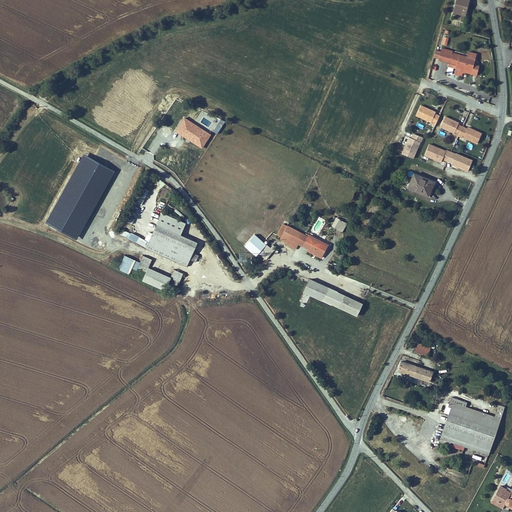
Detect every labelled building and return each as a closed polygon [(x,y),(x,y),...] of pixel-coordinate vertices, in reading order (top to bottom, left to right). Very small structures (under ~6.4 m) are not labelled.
[(464,16),(469,0),(457,0),(453,13),(464,16)] [(456,52),(445,48),(441,59),(451,63),(451,64),(458,67),(474,72),(478,61),(475,60),(477,55),(471,53),(469,58),(456,53),(456,52)] [(474,72),(458,67),(457,69),(455,74),(462,77),(463,74),(466,75),(466,73),(472,76),(474,72)] [(437,123),(440,114),(436,112),(436,110),(422,105),(418,115),(432,121),(437,123)] [(211,134),(184,117),(175,131),(202,148),(211,134)] [(442,127),(479,142),(483,132),(469,126),(469,128),(459,124),(460,122),(446,117),(442,127)] [(402,154),(413,159),(422,137),(413,133),(411,138),(409,137),(402,154)] [(446,150),(431,143),(426,154),(441,161),(443,159),(468,170),(473,159),(448,149),(446,150)] [(408,188),(429,197),(436,181),(415,172),(408,188)] [(336,221),(334,225),(348,231),(352,223),(340,217),(337,222),(336,221)] [(312,239),(286,224),(280,235),(285,237),(284,239),(300,248),(303,243),(314,250),(327,257),(332,246),(314,237),(312,239)] [(192,256),(197,245),(158,227),(146,251),(186,269),(189,263),(195,265),(199,258),(192,256)] [(128,239),(145,246),(148,239),(131,232),(128,239)] [(271,243),(262,253),(269,259),(278,249),(271,243)] [(325,260),(327,257),(314,250),(312,253),(325,260)] [(136,263),(125,257),(118,271),(129,276),(136,263)] [(148,270),(151,262),(143,258),(138,269),(146,274),(148,270)] [(148,270),(146,274),(142,282),(164,293),(170,280),(148,270)] [(177,288),(183,276),(175,272),(169,284),(177,288)] [(332,287),(313,280),(308,293),(328,300),(332,287)] [(328,300),(337,303),(341,291),(332,287),(328,300)] [(337,303),(345,307),(350,294),(341,291),(337,303)] [(367,302),(350,294),(345,307),(362,314),(367,302)] [(427,345),(425,354),(433,356),(435,347),(427,345)] [(417,377),(420,367),(406,363),(403,372),(417,377)] [(420,367),(417,377),(437,382),(440,373),(420,367)] [(458,410),(456,416),(502,434),(511,411),(506,410),(502,421),(472,410),(474,406),(459,400),(455,409),(458,410)] [(470,449),(493,458),(502,434),(456,416),(446,439),(445,443),(447,445),(449,440),(457,443),(455,448),(468,453),(470,449)] [(503,489),(496,502),(507,508),(508,504),(508,505),(508,506),(509,506),(509,507),(510,507),(510,508),(511,508),(511,494),(508,493),(509,492),(503,489)] [(507,508),(496,502),(494,505),(505,511),(507,508)]
